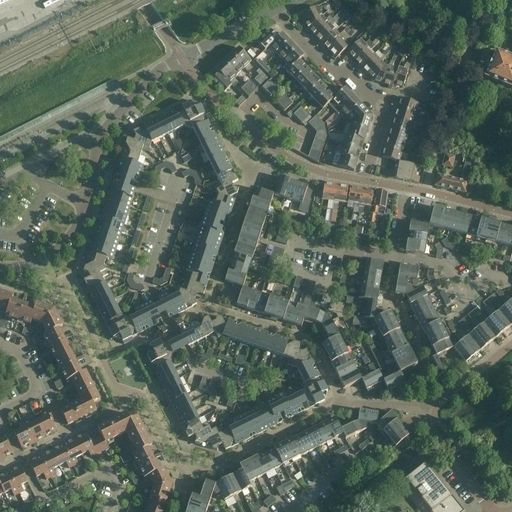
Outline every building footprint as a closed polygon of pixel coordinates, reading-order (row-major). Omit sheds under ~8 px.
[(331,0),(336,10),(341,7),(337,0),(331,0)] [(308,28),(306,30),(321,16),(316,7),(301,15),(304,21),(302,22),(304,26),(306,25),(308,28)] [(321,16),(306,30),(309,33),(310,31),(315,36),(332,20),(329,16),(325,21),(321,17),(321,16)] [(332,20),(315,36),(320,41),(318,42),(320,45),(335,31),(331,27),(335,22),(332,20)] [(265,51),(269,47),(268,47),(277,38),(270,30),(257,43),(265,51)] [(335,31),(320,45),(323,48),(325,46),(330,51),(347,35),(343,31),(339,35),(335,31)] [(268,47),(269,47),(276,54),(289,41),(281,34),(277,38),(268,47)] [(347,35),(330,51),(334,55),(332,57),(334,60),(349,46),(345,42),(349,37),(347,35)] [(376,39),(372,44),(354,60),(359,64),(357,66),(360,69),(374,55),(370,50),(379,42),(376,39)] [(350,55),(354,60),(372,44),(368,40),(364,44),(360,40),(345,54),(348,57),(350,55)] [(289,41),(276,54),(283,62),(296,49),(289,41)] [(238,48),(231,56),(243,69),(251,61),(238,48)] [(296,49),(283,62),(290,68),(290,69),(300,60),(304,56),(296,49)] [(252,59),(255,56),(250,50),(247,53),(252,59)] [(374,55),(360,69),(362,71),(364,70),(369,75),(381,62),(385,57),(388,53),(386,50),(382,54),(382,55),(381,56),(378,52),(374,55)] [(485,77),(488,78),(511,88),(511,57),(495,51),(485,77)] [(231,56),(223,63),(236,76),(243,69),(231,56)] [(264,65),(259,59),(256,62),(261,68),(264,65)] [(290,69),(290,68),(286,72),(294,79),(307,67),(300,60),(290,69)] [(387,67),(382,84),(388,86),(387,88),(391,89),(392,87),(398,70),(397,70),(391,68),(393,62),(390,61),(387,67)] [(381,62),(369,75),(372,78),(370,80),(373,82),(374,81),(375,81),(382,84),(387,67),(385,66),(381,62)] [(216,70),(219,73),(219,72),(228,82),(236,76),(223,63),(216,70)] [(398,70),(392,87),(395,88),(396,85),(402,88),(410,65),(405,64),(403,69),(397,68),(397,70),(398,70)] [(264,65),(261,68),(267,74),(270,71),(264,65)] [(307,67),(294,79),(301,87),(314,75),(307,67)] [(259,85),(261,84),(267,78),(258,69),(255,72),(258,75),(254,79),(259,85)] [(219,72),(219,73),(211,80),(223,93),(231,85),(228,82),(219,72)] [(314,75),(301,87),(308,94),(321,82),(314,75)] [(269,80),(261,88),(265,93),(273,84),(269,80)] [(249,81),(245,85),(253,94),(257,90),(249,81)] [(321,82),(308,94),(315,102),(328,89),(321,82)] [(273,84),(265,93),(269,97),(278,89),(273,84)] [(245,85),(240,89),(249,98),(253,94),(245,85)] [(345,88),(335,97),(328,105),(335,112),(340,108),(352,96),(345,88)] [(328,105),(335,97),(328,89),(315,102),(322,110),(328,105)] [(284,95),(275,103),(279,108),(288,99),(284,95)] [(238,108),(246,101),(241,96),(234,104),(238,108)] [(340,108),(335,112),(338,115),(342,111),(347,117),(353,111),(360,104),(352,96),(340,108)] [(288,99),(279,108),(283,112),(292,104),(288,99)] [(397,105),(396,108),(415,114),(417,108),(422,110),(424,106),(401,99),(399,105),(397,105)] [(176,111),(183,127),(192,130),(208,122),(205,115),(207,114),(203,105),(195,109),(195,110),(193,109),(193,108),(190,101),(181,105),(182,108),(176,111)] [(353,111),(361,119),(358,127),(358,128),(367,131),(372,116),(360,104),(353,111)] [(290,112),(286,115),(289,118),(292,116),(296,120),(305,112),(301,107),(293,115),(290,112)] [(397,112),(395,119),(417,126),(424,128),(425,124),(413,120),(415,114),(396,108),(394,112),(397,112)] [(183,127),(176,111),(168,115),(175,130),(183,126),(183,127)] [(305,112),(296,120),(300,124),(302,123),(309,116),(305,112)] [(168,115),(159,119),(167,134),(175,130),(168,115)] [(305,126),(307,124),(312,120),(309,116),(302,123),(305,126)] [(311,129),(320,120),(315,116),(312,120),(307,124),(311,129)] [(159,139),(167,134),(159,119),(151,123),(159,139)] [(390,124),(389,127),(408,133),(410,128),(422,132),(424,128),(417,126),(395,119),(393,125),(390,124)] [(311,129),(315,133),(325,130),(324,125),(320,120),(311,129)] [(192,130),(196,137),(212,129),(208,122),(192,130)] [(159,139),(151,123),(143,127),(151,143),(159,139)] [(350,125),(347,135),(364,141),(367,131),(358,128),(358,127),(350,125)] [(135,137),(151,143),(143,127),(133,132),(135,137)] [(391,132),(388,138),(411,145),(412,141),(406,139),(408,133),(389,127),(388,131),(391,132)] [(196,137),(200,145),(216,137),(212,129),(196,137)] [(313,139),(324,142),(326,137),(325,130),(315,133),(313,139)] [(347,135),(343,146),(360,151),(364,141),(347,135)] [(124,148),(147,156),(151,143),(135,137),(134,141),(127,139),(124,148)] [(200,145),(204,153),(220,145),(216,137),(200,145)] [(384,143),(383,147),(402,153),(404,147),(409,149),(411,145),(388,138),(386,144),(384,143)] [(313,139),(311,145),(322,148),(324,142),(313,139)] [(208,161),(224,153),(220,145),(204,153),(208,161)] [(320,154),(322,150),(322,148),(311,145),(309,151),(320,154)] [(343,146),(340,156),(357,161),(360,151),(343,146)] [(402,153),(383,147),(382,150),(384,151),(382,157),(395,162),(396,162),(396,161),(405,164),(405,163),(406,160),(400,159),(402,153)] [(124,148),(121,159),(137,164),(140,154),(124,148)] [(317,164),(320,154),(309,151),(307,158),(317,164)] [(208,161),(212,169),(228,161),(224,153),(208,161)] [(452,169),(455,157),(444,154),(441,166),(452,169)] [(357,161),(340,156),(336,166),(353,172),(357,161)] [(463,164),(472,167),(474,160),(464,157),(463,164)] [(140,175),(143,166),(137,164),(121,159),(118,167),(140,175)] [(216,177),(232,169),(228,161),(212,169),(216,177)] [(396,162),(395,162),(393,172),(389,172),(388,178),(403,181),(407,164),(405,163),(405,164),(396,161),(396,162)] [(407,164),(403,181),(418,184),(419,177),(415,177),(417,166),(407,164)] [(140,175),(118,167),(116,173),(117,175),(120,176),(118,181),(128,185),(130,179),(138,182),(140,175)] [(233,188),(231,184),(238,181),(232,169),(216,177),(220,183),(214,186),(216,192),(230,185),(232,189),(233,188)] [(437,175),(434,187),(465,194),(468,183),(437,175)] [(273,196),(283,199),(289,181),(279,177),(273,196)] [(128,185),(118,181),(116,187),(113,186),(111,187),(109,192),(132,200),(134,193),(126,190),(128,185)] [(289,181),(283,199),(292,202),(298,184),(289,181)] [(330,223),(332,210),(336,185),(324,183),(323,193),(317,192),(314,207),(320,208),(321,204),(322,199),(328,201),(325,222),(330,223)] [(298,184),(292,202),(300,205),(298,211),(306,214),(311,200),(309,200),(313,189),(307,187),(298,184)] [(218,195),(234,201),(238,189),(233,188),(232,189),(230,185),(216,192),(218,195)] [(336,185),(332,210),(337,211),(338,202),(345,203),(348,187),(336,185)] [(350,187),(347,203),(346,209),(353,211),(352,213),(357,214),(362,189),(350,187)] [(362,189),(357,214),(362,215),(364,206),(371,207),(373,191),(362,189)] [(255,190),(252,198),(270,204),(273,196),(255,190)] [(371,214),(369,222),(373,223),(375,214),(377,215),(378,208),(384,209),(383,215),(390,216),(392,204),(386,203),(387,193),(375,191),(373,207),(372,207),(371,214)] [(129,209),(132,200),(109,192),(106,201),(129,209)] [(232,209),(234,201),(218,195),(215,204),(232,209)] [(252,198),(249,206),(267,212),(270,204),(252,198)] [(129,209),(106,201),(104,210),(126,217),(129,209)] [(206,211),(229,218),(232,209),(215,204),(209,202),(206,211)] [(249,206),(247,215),(265,221),(267,212),(249,206)] [(429,226),(438,228),(443,210),(434,207),(429,226)] [(104,210),(101,218),(124,225),(126,217),(104,210)] [(443,210),(438,228),(446,230),(447,230),(451,212),(443,210)] [(206,211),(204,216),(203,219),(219,225),(220,223),(225,224),(227,223),(229,218),(206,211)] [(451,212),(447,230),(457,233),(462,215),(451,212)] [(243,217),(239,229),(242,230),(240,235),(258,241),(265,221),(247,215),(246,218),(243,217)] [(462,215),(457,233),(466,235),(471,217),(462,215)] [(471,217),(466,235),(476,238),(481,220),(471,217)] [(482,217),(481,220),(476,238),(494,243),(499,225),(493,223),(494,220),(482,217)] [(98,226),(121,234),(124,225),(101,218),(98,226)] [(200,228),(223,236),(223,234),(225,230),(224,228),(218,226),(219,225),(203,219),(200,228)] [(427,236),(429,226),(410,222),(408,232),(427,236)] [(305,236),(308,229),(309,225),(303,223),(301,228),(299,234),(305,236)] [(494,243),(504,246),(509,227),(499,225),(494,243)] [(98,226),(96,233),(95,235),(118,243),(121,234),(98,226)] [(353,238),(366,240),(367,236),(361,235),(362,227),(355,226),(353,238)] [(223,236),(200,228),(197,237),(220,244),(223,236)] [(408,232),(407,242),(425,245),(427,236),(408,232)] [(92,244),(115,251),(118,243),(95,235),(92,244)] [(258,241),(240,235),(237,245),(255,251),(258,241)] [(277,236),(275,242),(286,245),(288,239),(282,238),(277,236)] [(220,244),(197,237),(195,245),(217,253),(220,244)] [(424,255),(425,245),(407,242),(405,252),(424,255)] [(92,244),(89,252),(106,258),(112,260),(115,251),(92,244)] [(195,245),(192,254),(214,261),(217,253),(195,245)] [(237,245),(234,254),(252,260),(255,251),(237,245)] [(278,256),(282,257),(284,251),(273,247),(271,253),(278,256)] [(106,258),(89,252),(87,261),(103,266),(106,258)] [(189,262),(212,270),(214,261),(192,254),(189,262)] [(234,254),(231,263),(249,269),(252,260),(234,254)] [(87,261),(83,272),(88,273),(90,277),(105,270),(103,266),(87,261)] [(364,261),(363,270),(381,274),(383,264),(364,261)] [(186,271),(192,273),(209,279),(212,270),(189,262),(186,271)] [(231,263),(228,272),(246,278),(249,269),(231,263)] [(399,266),(398,276),(417,279),(418,269),(399,266)] [(105,270),(90,277),(83,280),(88,290),(104,283),(102,278),(108,275),(105,270)] [(363,270),(361,280),(380,283),(381,274),(363,270)] [(242,288),(246,278),(228,272),(224,282),(242,288)] [(209,279),(192,273),(189,283),(205,288),(209,279)] [(283,284),(289,286),(292,275),(286,273),(284,279),(283,284)] [(398,276),(396,285),(407,287),(408,278),(412,279),(412,284),(417,285),(418,280),(416,280),(417,279),(398,276)] [(299,290),(302,279),(296,277),(293,288),(299,290)] [(361,280),(360,289),(378,292),(380,283),(361,280)] [(312,294),(315,283),(309,281),(305,292),(307,293),(312,294)] [(108,291),(104,283),(88,290),(93,299),(108,291)] [(189,283),(187,287),(181,285),(179,291),(195,296),(202,298),(205,288),(189,283)] [(407,287),(396,285),(395,294),(405,296),(410,305),(427,297),(422,288),(414,292),(411,288),(407,287)] [(236,306),(247,309),(253,291),(242,288),(236,306)] [(376,302),(378,292),(360,289),(358,299),(366,301),(376,302)] [(499,298),(503,295),(499,289),(495,293),(499,298)] [(0,309),(7,311),(7,312),(11,301),(13,296),(0,291),(0,309)] [(97,307),(112,299),(108,291),(93,299),(97,307)] [(195,296),(179,291),(178,295),(186,310),(196,305),(194,301),(195,296)] [(253,291),(247,309),(257,313),(263,295),(253,291)] [(157,304),(162,314),(166,312),(169,319),(178,314),(170,298),(167,292),(158,297),(161,303),(157,304)] [(491,302),(496,298),(493,294),(488,299),(491,302)] [(178,314),(186,310),(178,295),(170,298),(178,314)] [(263,295),(257,313),(264,315),(263,318),(266,319),(273,298),(263,295)] [(427,297),(410,305),(414,314),(431,305),(427,297)] [(273,298),(266,319),(276,322),(276,319),(281,321),(287,303),(283,302),(273,298)] [(117,308),(112,299),(97,307),(101,315),(117,308)] [(491,302),(488,299),(482,303),(485,307),(491,302)] [(7,312),(7,311),(5,316),(18,321),(23,305),(11,301),(7,312)] [(154,306),(151,301),(143,305),(153,326),(162,322),(159,315),(162,314),(157,304),(154,306)] [(366,326),(367,320),(373,321),(382,316),(380,312),(375,311),(376,302),(366,301),(363,318),(359,317),(358,318),(353,318),(352,325),(358,326),(358,325),(366,326)] [(281,321),(291,324),(297,306),(287,303),(281,321)] [(31,320),(31,321),(42,324),(47,334),(58,328),(58,329),(62,327),(54,310),(36,304),(35,308),(35,309),(31,320)] [(23,305),(18,321),(30,325),(31,321),(31,320),(35,309),(35,308),(23,305)] [(143,305),(134,309),(137,315),(145,330),(153,326),(143,305)] [(308,305),(306,309),(307,309),(303,320),(321,325),(329,316),(313,311),(314,307),(308,305)] [(431,305),(414,314),(418,322),(435,314),(431,305)] [(511,313),(505,305),(498,312),(510,326),(511,324),(511,313)] [(307,309),(306,309),(297,306),(291,324),(301,327),(303,320),(307,309)] [(475,315),(481,310),(478,306),(472,311),(475,315)] [(117,308),(101,315),(105,324),(121,316),(117,308)] [(446,316),(451,314),(447,308),(443,310),(446,316)] [(472,311),(467,316),(470,319),(475,315),(472,311)] [(373,321),(380,334),(382,338),(399,329),(397,324),(399,323),(393,312),(391,313),(390,312),(382,316),(373,321)] [(498,312),(491,318),(503,333),(510,326),(498,312)] [(435,314),(418,322),(423,331),(440,323),(435,314)] [(137,315),(130,319),(129,319),(137,334),(145,330),(137,315)] [(129,319),(121,316),(105,324),(108,330),(106,331),(110,340),(119,336),(124,345),(133,340),(131,337),(137,334),(129,319)] [(212,325),(218,338),(222,337),(227,320),(216,316),(215,321),(216,323),(212,325)] [(339,337),(329,316),(321,325),(329,342),(339,337)] [(212,325),(208,317),(198,321),(206,337),(210,335),(213,341),(218,338),(212,325)] [(491,318),(483,324),(495,339),(503,333),(491,318)] [(460,327),(466,323),(463,319),(457,323),(460,327)] [(236,323),(227,320),(222,337),(222,336),(231,339),(236,323)] [(198,321),(189,326),(197,341),(206,337),(198,321)] [(231,339),(232,340),(239,342),(245,326),(236,323),(231,339)] [(448,339),(440,323),(423,331),(425,336),(422,337),(428,349),(431,348),(448,339)] [(483,324),(476,330),(488,345),(495,339),(483,324)] [(187,346),(188,346),(197,341),(189,326),(180,330),(183,336),(179,338),(184,347),(187,346)] [(253,328),(248,327),(245,326),(239,342),(247,345),(253,328)] [(47,334),(43,335),(49,348),(64,340),(58,329),(58,328),(47,334)] [(247,345),(253,347),(256,348),(262,331),(253,328),(247,345)] [(382,338),(387,347),(403,338),(399,329),(382,338)] [(476,330),(468,336),(480,351),(488,345),(476,330)] [(256,348),(263,350),(265,351),(270,334),(262,331),(256,348)] [(184,347),(179,338),(176,339),(173,334),(164,338),(173,354),(181,350),(181,349),(184,347)] [(279,337),(270,334),(265,351),(273,353),(279,337)] [(468,336),(461,342),(473,357),(480,351),(468,336)] [(287,340),(279,337),(273,353),(282,356),(287,340)] [(347,354),(346,351),(339,337),(329,342),(322,345),(322,346),(320,348),(326,359),(328,358),(330,362),(336,359),(337,360),(340,358),(347,354)] [(164,338),(158,341),(157,339),(148,344),(153,352),(144,357),(148,366),(151,365),(154,370),(170,361),(173,354),(164,338)] [(403,338),(387,347),(391,355),(408,347),(403,338)] [(431,348),(436,357),(453,349),(448,339),(431,348)] [(64,340),(49,348),(55,359),(70,351),(64,340)] [(287,340),(282,356),(289,358),(287,365),(292,366),(297,351),(300,344),(287,340)] [(473,357),(461,342),(453,348),(465,363),(473,357)] [(408,347),(391,355),(395,364),(412,355),(408,347)] [(297,351),(292,366),(295,367),(311,359),(306,350),(301,352),(297,351)] [(70,351),(55,359),(60,369),(75,362),(70,351)] [(347,354),(340,358),(337,360),(336,359),(330,362),(335,372),(352,363),(347,354)] [(412,355),(395,364),(400,373),(417,364),(412,355)] [(426,362),(430,370),(440,366),(436,357),(426,362)] [(315,368),(311,359),(295,367),(296,368),(300,376),(315,368)] [(381,371),(385,369),(381,360),(376,363),(381,371)] [(154,370),(158,378),(173,370),(169,363),(170,361),(154,370)] [(75,362),(60,369),(66,382),(71,379),(70,379),(81,374),(81,373),(75,362)] [(352,363),(335,372),(339,380),(356,372),(352,363)] [(440,366),(430,370),(435,379),(444,374),(440,366)] [(319,376),(315,368),(300,376),(304,384),(319,376)] [(158,378),(162,386),(177,378),(173,370),(158,378)] [(81,400),(93,403),(100,400),(85,371),(81,373),(81,374),(70,379),(71,379),(81,400)] [(339,380),(344,389),(361,381),(356,372),(339,380)] [(378,372),(369,376),(374,386),(383,381),(378,372)] [(400,373),(391,377),(396,387),(405,382),(400,373)] [(309,408),(324,401),(321,395),(327,392),(319,376),(304,384),(301,393),(309,408)] [(369,376),(361,381),(365,390),(374,386),(369,376)] [(396,387),(391,377),(383,381),(388,391),(396,387)] [(177,378),(162,386),(166,394),(181,386),(177,378)] [(166,394),(170,402),(186,395),(181,386),(166,394)] [(301,412),(293,397),(291,391),(282,395),(293,416),(301,412)] [(301,412),(309,408),(301,393),(293,397),(301,412)] [(174,411),(190,403),(186,395),(170,402),(174,411)] [(283,413),(286,420),(293,416),(282,395),(274,399),(281,414),(283,413)] [(272,400),(266,403),(277,424),(283,421),(279,415),(281,414),(274,399),(272,400)] [(60,410),(63,416),(67,425),(96,411),(93,403),(81,400),(63,409),(60,403),(57,404),(60,410)] [(174,411),(178,419),(194,411),(190,403),(174,411)] [(268,429),(277,424),(266,403),(258,407),(268,429)] [(249,412),(260,433),(268,429),(258,407),(249,412)] [(43,418),(36,422),(44,437),(56,431),(51,422),(48,416),(45,410),(40,412),(43,418)] [(182,427),(198,419),(194,411),(178,419),(182,427)] [(376,425),(382,420),(378,414),(359,411),(357,422),(367,423),(376,425)] [(249,412),(241,416),(252,437),(260,433),(249,412)] [(390,413),(382,420),(376,425),(383,433),(397,421),(390,413)] [(102,437),(105,443),(126,433),(130,421),(126,414),(110,422),(110,423),(106,425),(106,424),(97,428),(101,437),(102,437)] [(244,441),(252,437),(241,416),(233,420),(236,426),(244,441)] [(129,439),(136,453),(148,448),(152,446),(137,417),(130,421),(126,433),(129,439)] [(334,439),(343,435),(340,430),(341,430),(335,418),(326,422),(334,439)] [(27,419),(22,421),(33,442),(44,437),(36,422),(30,425),(27,419)] [(188,438),(196,434),(209,427),(207,422),(201,425),(198,419),(182,427),(188,438)] [(18,424),(20,430),(13,433),(21,448),(33,442),(22,421),(18,424)] [(386,437),(389,440),(395,448),(410,435),(400,424),(397,421),(383,433),(386,437)] [(317,427),(326,444),(334,439),(326,422),(317,427)] [(340,430),(343,435),(345,440),(366,429),(367,423),(357,422),(341,430),(340,430)] [(214,429),(221,443),(225,451),(235,446),(227,430),(223,432),(220,426),(214,429)] [(235,446),(244,441),(236,426),(227,430),(235,446)] [(206,447),(211,431),(209,427),(196,434),(198,438),(196,439),(194,443),(206,447)] [(317,427),(310,430),(309,431),(317,448),(326,444),(317,427)] [(214,429),(211,431),(206,447),(217,451),(219,446),(218,444),(221,443),(214,429)] [(300,435),(309,452),(317,448),(309,431),(300,435)] [(96,455),(93,449),(90,443),(86,434),(74,440),(82,455),(88,452),(91,458),(96,455)] [(300,435),(294,438),(292,440),(300,457),(309,452),(300,435)] [(0,455),(1,458),(12,452),(5,437),(0,439),(0,455)] [(273,449),(282,466),(285,464),(300,457),(292,440),(290,440),(289,438),(278,443),(279,446),(276,447),(273,449)] [(74,440),(63,445),(73,467),(78,464),(75,458),(82,455),(74,440)] [(63,445),(51,451),(59,466),(65,463),(68,469),(73,467),(63,445)] [(148,448),(136,453),(132,455),(144,478),(149,476),(148,476),(159,470),(148,448)] [(273,470),(282,466),(273,449),(265,453),(273,470)] [(51,451),(40,457),(51,478),(56,475),(53,470),(59,466),(51,451)] [(265,474),(273,470),(265,453),(256,457),(265,474)] [(51,478),(40,457),(28,463),(36,478),(43,474),(46,480),(51,478)] [(256,479),(265,474),(256,457),(248,462),(256,479)] [(241,471),(242,471),(248,483),(256,479),(248,462),(239,466),(241,471)] [(413,472),(409,476),(405,480),(430,511),(462,511),(463,511),(453,499),(453,498),(446,489),(435,476),(425,464),(421,467),(421,466),(416,470),(417,470),(414,473),(413,472)] [(20,467),(8,473),(18,494),(23,491),(20,486),(27,482),(20,467)] [(166,502),(172,484),(163,467),(159,470),(148,476),(149,476),(154,486),(150,497),(166,502)] [(241,471),(233,475),(241,492),(251,488),(248,483),(242,471),(241,471)] [(8,473),(0,477),(0,479),(6,493),(11,491),(14,496),(18,494),(8,473)] [(233,475),(224,479),(233,497),(241,492),(233,475)] [(224,501),(233,497),(224,479),(215,484),(220,493),(219,493),(224,501)] [(209,502),(212,493),(216,494),(219,493),(220,493),(215,484),(205,481),(199,498),(209,502)] [(205,511),(209,502),(199,498),(191,496),(189,495),(184,508),(187,509),(186,511),(185,511),(205,511)] [(272,505),(276,501),(271,496),(267,499),(272,505)] [(147,506),(146,509),(155,511),(162,511),(166,502),(150,497),(147,506)] [(263,503),(265,505),(267,508),(272,505),(267,499),(263,503)]
